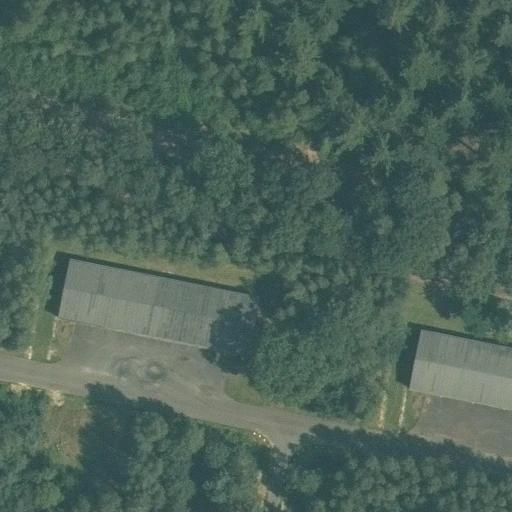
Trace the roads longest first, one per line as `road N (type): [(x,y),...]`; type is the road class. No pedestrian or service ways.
road 1 (track): [(0,93),(511,244)]
road 2 (track): [(409,216),(219,0)]
